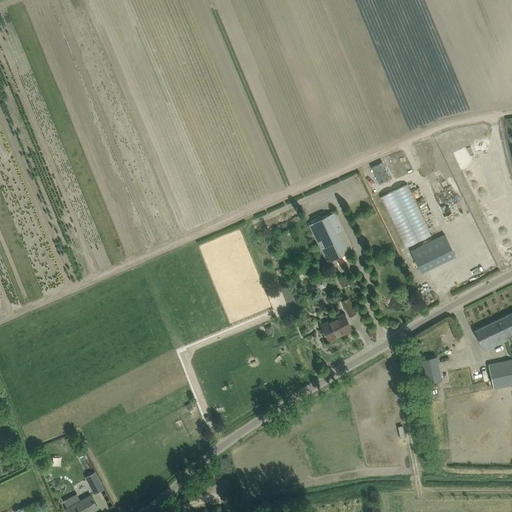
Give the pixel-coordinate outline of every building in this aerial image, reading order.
[(382,162),(371,167),(379,184),(390,179),(382,162)] [(409,250),(435,238),(412,186),(385,198),(409,250)] [(353,249),(335,213),(310,225),(328,262),(353,249)] [(463,213),(448,219),(450,224),(465,218),(463,213)] [(455,256),(451,247),(445,234),(411,251),(417,263),(421,272),(455,256)] [(345,275),(338,278),(342,286),(349,283),(345,275)] [(317,278),(315,282),(317,286),(321,288),(325,286),(327,281),(325,277),(321,276),(317,278)] [(289,285),(281,288),(290,311),(298,308),(289,285)] [(349,316),(356,313),(348,299),(342,302),(349,316)] [(511,312),(475,330),(479,339),(485,351),(505,341),(503,337),(511,332),(511,312)] [(321,325),(324,332),(329,341),(329,339),(343,332),(344,334),(352,330),(347,321),(344,313),(321,325)] [(416,361),(418,371),(422,384),(442,380),(436,356),(416,361)] [(511,359),(488,365),(488,367),(491,378),(493,389),(511,385),(511,359)] [(445,390),(433,392),(442,442),(454,440),(445,390)] [(86,477),(94,493),(103,489),(94,472),(86,477)] [(63,501),(67,507),(66,508),(67,511),(90,511),(97,509),(90,495),(80,500),(76,494),(63,501)]
